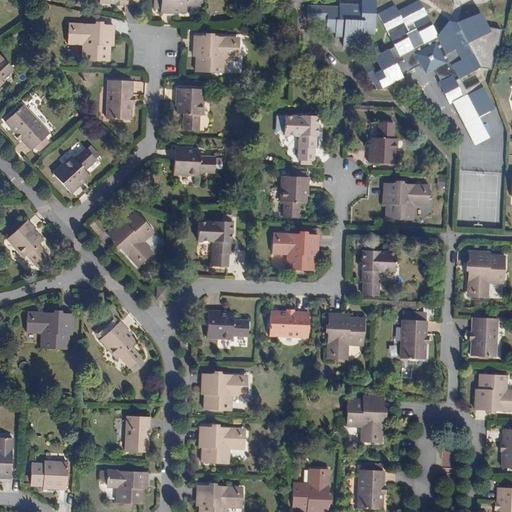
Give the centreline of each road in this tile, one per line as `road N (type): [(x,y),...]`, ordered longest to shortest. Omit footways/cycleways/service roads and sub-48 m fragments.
road 1 (residential): [(152,325),(203,284),(309,289),(334,276),(340,178)]
road 2 (residential): [(63,225),(148,143),(152,42)]
road 3 (residential): [(152,325),(175,357),(165,511)]
road 4 (residential): [(449,412),(448,235)]
